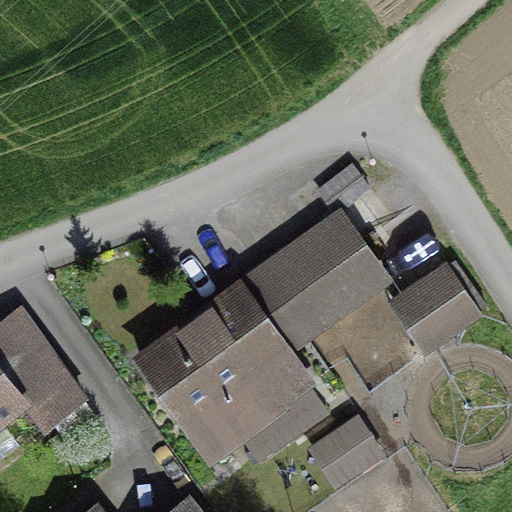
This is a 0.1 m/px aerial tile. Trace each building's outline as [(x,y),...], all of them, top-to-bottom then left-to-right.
[(382,285),(385,283),(336,217),(240,288),(246,296),(210,321),(204,314),(144,358),(210,457),(272,409),(247,374),(377,278),(382,285)] [(427,346),(477,312),(446,267),(396,302),(427,346)] [(0,419),(24,401),(0,370),(0,419)] [(352,427),(313,456),(330,480),(370,452),(352,427)] [(192,511),(182,500),(167,511),(101,511),(95,504),(85,511),(192,511)]
